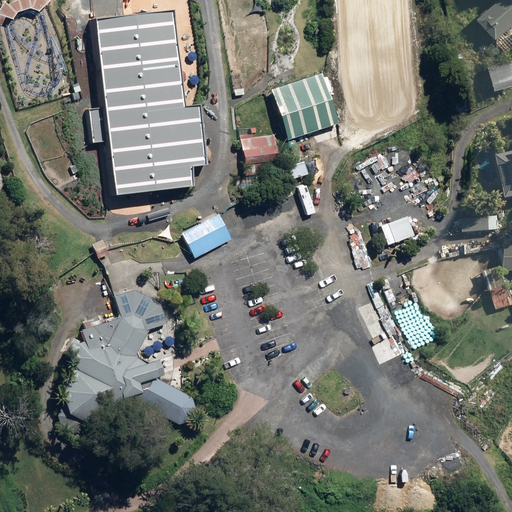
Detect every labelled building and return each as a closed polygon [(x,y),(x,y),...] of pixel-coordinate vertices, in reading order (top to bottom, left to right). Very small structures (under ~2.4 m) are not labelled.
[(0,18),(7,21),(12,13),(25,9),(33,13),(45,2),(42,0),(14,0),(7,2),(3,6),(0,3),(0,18)] [(503,40),(511,31),(511,0),(506,0),(485,20),(503,40)] [(107,139),(112,191),(188,182),(186,165),(203,163),(196,101),(179,103),(168,9),(89,18),(99,106),(84,108),(88,141),(107,139)] [(453,56),(455,65),(464,63),(463,55),(453,56)] [(319,74),(268,90),(285,141),(336,124),(319,74)] [(233,85),(235,96),(243,95),(241,84),(233,85)] [(261,175),(262,185),(270,184),(269,174),(279,172),(274,136),(240,141),(244,177),(261,175)] [(466,229),(500,226),(499,213),(464,216),(466,229)] [(217,215),(182,233),(179,235),(184,246),(192,259),(230,240),(217,215)] [(92,246),(98,260),(108,255),(102,242),(92,246)] [(490,268),(502,308),(511,305),(511,292),(504,264),(490,268)] [(60,433),(73,440),(91,434),(95,425),(108,421),(120,399),(124,398),(175,425),(185,422),(192,409),(189,399),(155,381),(154,378),(161,376),(157,361),(145,365),(135,359),(133,353),(145,330),(163,324),(157,305),(131,291),(111,297),(118,319),(78,331),(81,340),(79,343),(71,339),(62,354),(69,357),(68,359),(71,369),(58,393),(61,403),(54,416),(60,433)]
